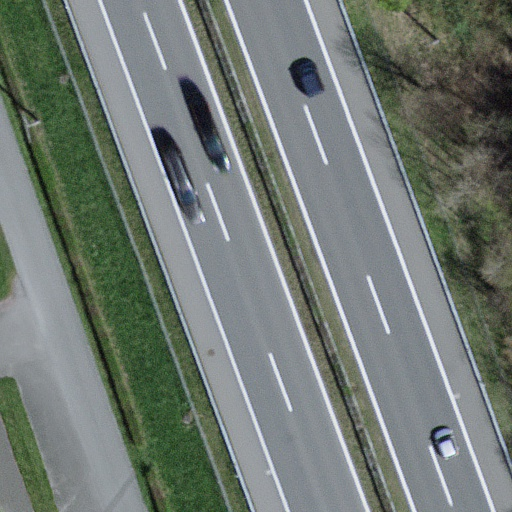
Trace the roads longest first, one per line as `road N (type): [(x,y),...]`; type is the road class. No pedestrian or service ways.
road 1 (motorway): [(139,0),(327,511)]
road 2 (motorway): [(455,511),(268,0)]
road 3 (unclassified): [(127,511),(0,148)]
